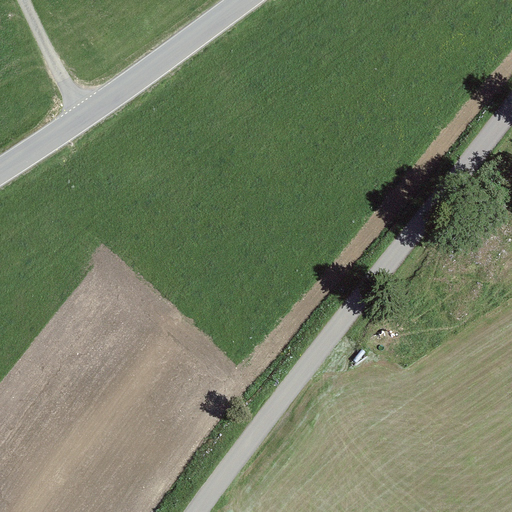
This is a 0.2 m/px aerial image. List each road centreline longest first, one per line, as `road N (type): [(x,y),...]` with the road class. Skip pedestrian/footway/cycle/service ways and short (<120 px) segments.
road 1 (unclassified): [(196,511),(511,109)]
road 2 (secondary): [(0,172),(245,0)]
